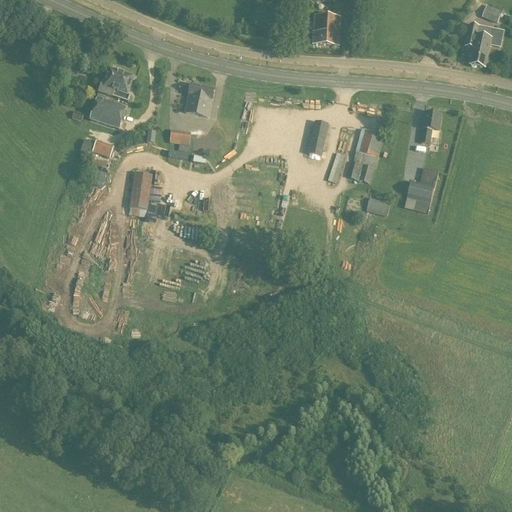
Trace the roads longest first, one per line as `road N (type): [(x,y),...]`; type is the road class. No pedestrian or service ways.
road 1 (primary): [(511,104),(223,65),(48,0)]
road 2 (unclassified): [(511,86),(225,48),(97,0)]
